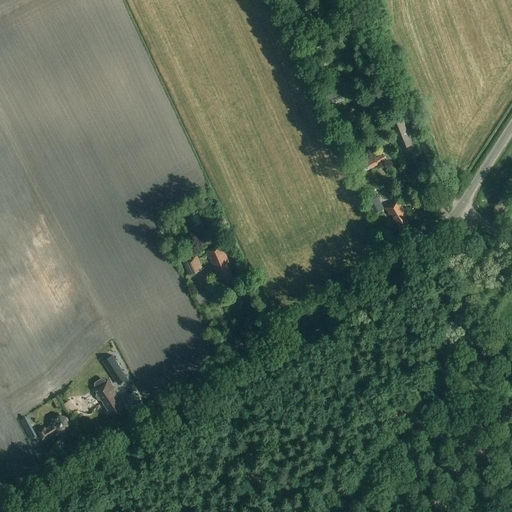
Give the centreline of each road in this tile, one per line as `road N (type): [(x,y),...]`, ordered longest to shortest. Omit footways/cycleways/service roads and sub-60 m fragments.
road 1 (tertiary): [(11,511),(431,236),(460,206)]
road 2 (track): [(465,338),(428,410),(348,511)]
